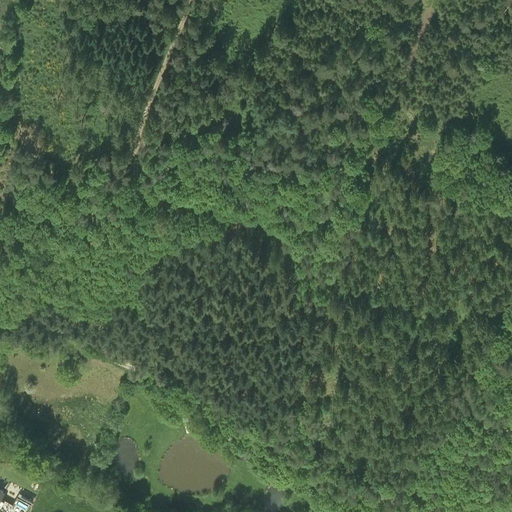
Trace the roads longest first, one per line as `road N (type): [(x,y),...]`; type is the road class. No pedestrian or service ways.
road 1 (track): [(511,323),(492,287),(424,286),(332,262),(300,249),(237,200),(149,177),(136,133),(190,0)]
road 2 (track): [(428,511),(324,478),(133,366),(47,345)]
